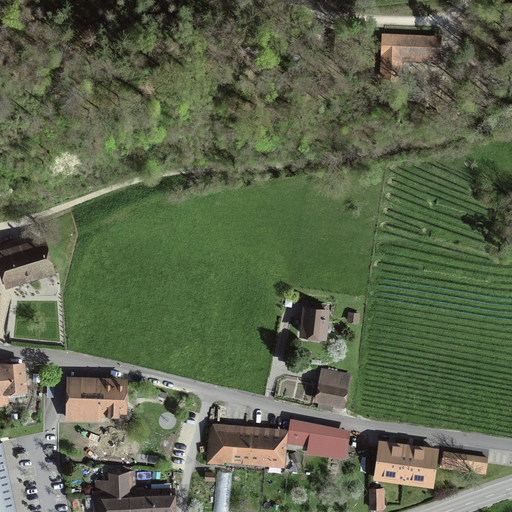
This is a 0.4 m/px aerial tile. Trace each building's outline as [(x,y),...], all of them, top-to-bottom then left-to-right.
[(438,60),(439,38),(384,36),(383,78),(399,78),(400,58),(438,60)] [(340,42),(329,42),(329,53),(330,53),(330,59),(337,60),(337,54),(339,54),(340,42)] [(421,79),(410,77),(408,98),(418,99),(421,79)] [(0,254),(8,283),(28,277),(29,281),(38,279),(37,274),(51,270),(43,241),(0,254)] [(326,310),(305,308),(305,312),(303,312),(302,320),(304,320),(302,334),(324,337),(326,310)] [(348,321),(358,322),(359,314),(349,313),(348,321)] [(25,389),(23,365),(0,366),(0,406),(6,406),(5,391),(25,389)] [(317,408),(332,411),(334,402),(342,403),(348,374),(326,370),(323,382),(321,382),(318,398),(319,399),(317,408)] [(88,383),(70,382),(69,419),(92,419),(92,409),(123,410),(124,384),(114,384),(88,383)] [(339,454),(343,429),(290,422),(288,440),(295,441),(295,443),(309,445),(308,450),(339,454)] [(282,465),(285,435),(210,429),(207,461),(223,463),(224,456),(272,460),(272,464),(282,465)] [(0,441),(0,511),(16,511),(2,441),(0,441)] [(437,451),(380,443),(376,474),(433,481),(437,451)] [(487,458),(444,452),(442,467),(485,472),(487,458)] [(106,481),(97,481),(98,495),(110,494),(110,495),(132,494),(132,485),(129,485),(129,473),(132,473),(132,466),(102,464),(102,475),(106,475),(106,481)] [(219,470),(217,509),(230,510),(232,470),(219,470)] [(370,507),(383,507),(382,490),(370,490),(370,507)] [(132,494),(110,495),(110,494),(98,495),(86,495),(86,506),(96,506),(96,511),(172,511),(172,493),(142,494),(143,494),(136,494),(132,494)]
